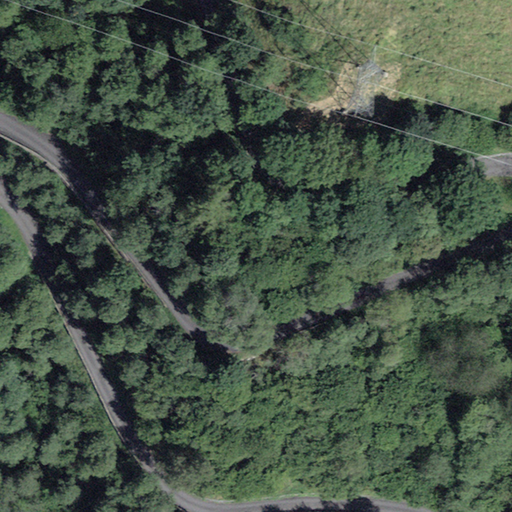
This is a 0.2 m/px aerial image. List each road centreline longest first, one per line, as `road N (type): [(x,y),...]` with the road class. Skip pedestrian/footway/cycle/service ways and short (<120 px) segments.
road 1 (unclassified): [(0,122),(65,163),(212,343),(234,343),(511,239)]
road 2 (unclassified): [(406,511),(311,504),(211,510),(178,499),(138,451),(39,241),(0,193)]
road 3 (unclassified): [(511,166),(285,184),(260,156),(202,0)]
